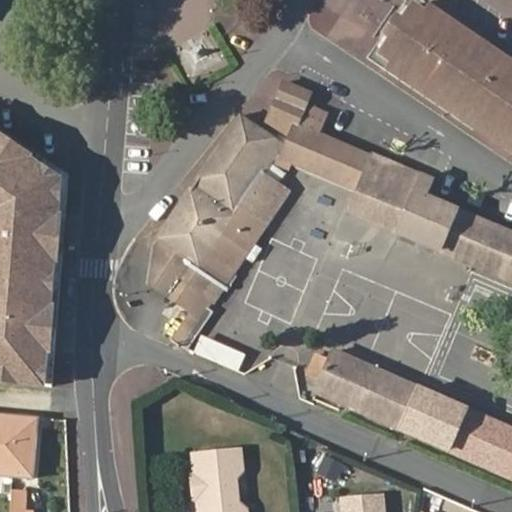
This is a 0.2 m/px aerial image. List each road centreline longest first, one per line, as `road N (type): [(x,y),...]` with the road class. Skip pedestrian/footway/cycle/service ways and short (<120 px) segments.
road 1 (residential): [(97,336),(173,360),(511,507)]
road 2 (residential): [(101,244),(284,29)]
road 3 (residential): [(284,29),(511,174)]
road 4 (secondary): [(122,0),(109,147)]
road 5 (residential): [(0,80),(109,147)]
